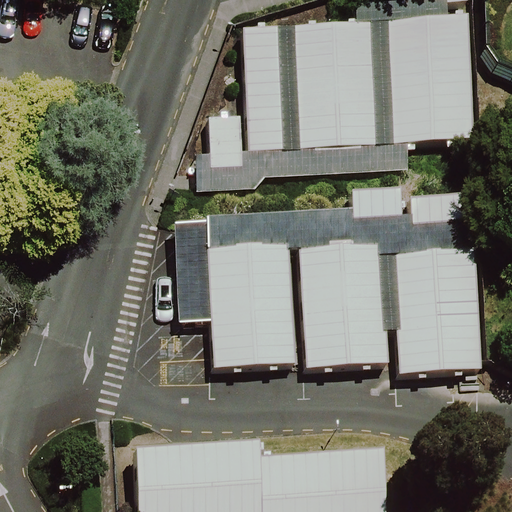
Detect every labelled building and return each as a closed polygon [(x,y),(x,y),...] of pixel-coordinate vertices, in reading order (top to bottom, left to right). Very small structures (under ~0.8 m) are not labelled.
[(462,26),(389,31),(397,148),(469,143),(462,26)] [(279,33),(235,36),(243,152),(286,149),(279,33)] [(373,35),(298,40),(306,153),(380,149),(373,35)] [(232,116),(207,117),(210,173),(236,171),(232,116)] [(375,194),(325,198),(328,235),(378,231),(375,194)] [(443,200),(390,203),(392,235),(445,232),(443,200)] [(286,249),(205,254),(213,373),(294,367),(286,249)] [(379,251),(301,256),(308,371),(387,366),(379,251)] [(471,260),(393,265),(401,378),(478,373),(471,260)] [(257,448),(134,457),(137,511),(261,511),(258,463),(257,448)] [(384,511),(381,454),(258,463),(261,511),(384,511)]
